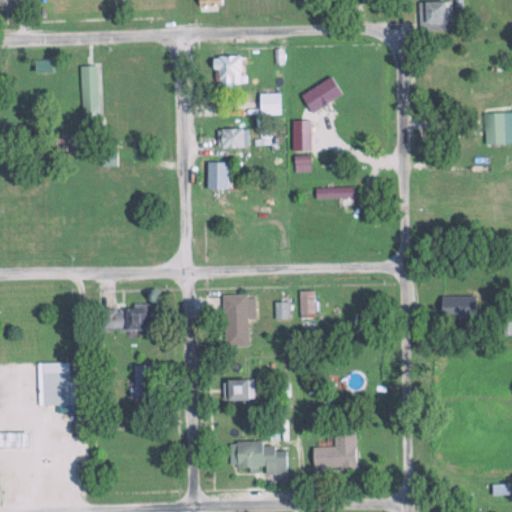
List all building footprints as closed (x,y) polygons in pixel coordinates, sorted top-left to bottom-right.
[(24,0),(0,0),(0,10),(24,11),(24,0)] [(152,0),(137,0),(137,9),(153,9),(152,0)] [(194,0),(195,8),(217,6),(216,0),(194,0)] [(444,2),(417,2),(417,30),(444,30),(444,2)] [(238,57),(213,57),(213,89),(238,89),(238,57)] [(38,68),(49,68),(49,60),(38,60),(38,68)] [(96,67),(79,67),(79,116),(96,116),(96,67)] [(502,114),(483,114),(483,145),(502,145),(502,114)] [(332,142),(365,142),(365,118),(337,118),(337,129),(332,129),(332,142)] [(244,130),(215,130),(215,149),(244,149),(244,130)] [(115,151),(98,151),(98,167),(115,167),(115,151)] [(226,162),(204,162),(204,190),(226,190),(226,162)] [(254,294),(220,295),(221,345),(247,345),(247,317),(254,317),(254,294)] [(474,295),(436,295),(436,319),(474,319),(474,295)] [(30,319),(30,300),(2,300),(2,319),(30,319)] [(272,318),(287,318),(287,302),(272,302),(272,318)] [(151,328),(151,303),(131,303),(131,309),(99,309),(99,328),(151,328)] [(35,362),(35,406),(74,406),(74,379),(68,379),(68,362),(35,362)] [(131,365),(131,397),(155,397),(155,364),(131,365)] [(222,378),(222,399),(252,399),(252,378),(222,378)] [(353,431),(322,431),(322,447),(310,447),(310,467),(352,468),(353,431)] [(227,441),(227,467),(247,466),(247,472),(286,472),(286,447),(261,447),(261,441),(227,441)]
